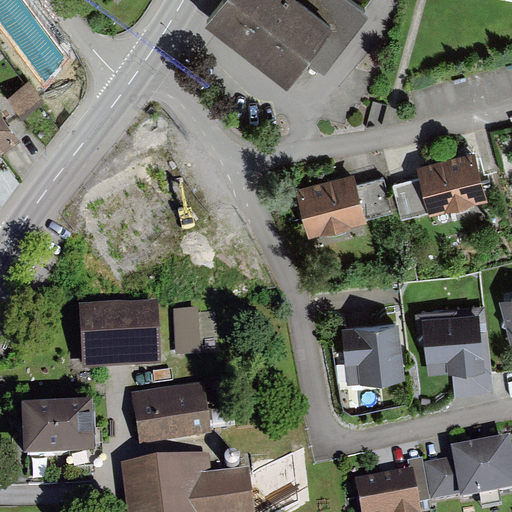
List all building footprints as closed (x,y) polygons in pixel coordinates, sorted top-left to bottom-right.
[(214,0),(204,13),(286,77),(302,56),(323,72),(369,11),(354,0),(214,0)] [(28,80),(4,97),(18,117),(42,101),(28,80)] [(0,144),(19,132),(6,113),(0,103),(0,144)] [(210,188),(175,140),(70,217),(114,276),(163,240),(155,229),(166,221),(169,227),(197,207),(192,201),(210,188)] [(488,197),(475,148),(416,164),(419,174),(394,181),(403,215),(428,208),(429,213),(488,197)] [(355,171),(296,186),(308,233),(366,218),(366,215),(392,208),(384,173),(357,180),(355,171)] [(178,301),(227,298),(252,289),(239,253),(213,262),(176,264),(178,301)] [(507,326),(511,345),(511,294),(500,298),(506,318),(502,323),(507,326)] [(157,303),(79,306),(82,372),(160,369),(157,303)] [(453,368),(455,392),(493,388),(486,319),(480,320),(479,309),(459,310),(458,307),(416,311),(417,331),(424,330),(424,332),(419,337),(427,345),(429,370),(453,368)] [(200,309),(174,310),(176,357),(201,356),(201,352),(217,351),(215,312),(200,312),(200,309)] [(400,319),(342,326),(349,381),(378,377),(384,383),(389,377),(406,375),(400,319)] [(205,386),(132,397),(139,447),(212,436),(205,386)] [(93,404),(23,408),(26,458),(55,457),(95,455),(93,404)] [(511,478),(506,446),(456,456),(458,464),(429,470),(435,502),(464,496),(465,501),(511,490),(511,478)] [(120,468),(126,511),(252,511),(247,470),(209,475),(207,457),(120,468)] [(410,469),(356,480),(362,511),(421,511),(420,503),(429,501),(422,460),(409,462),(410,469)]
